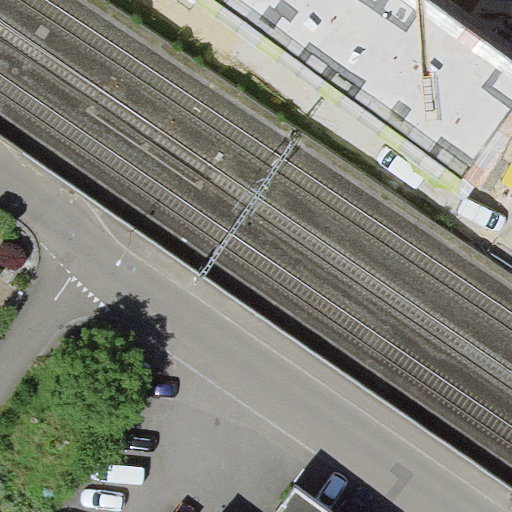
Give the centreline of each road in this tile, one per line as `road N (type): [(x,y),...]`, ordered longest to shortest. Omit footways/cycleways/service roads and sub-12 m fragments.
road 1 (residential): [(471,511),(96,245)]
road 2 (residential): [(0,374),(96,245)]
